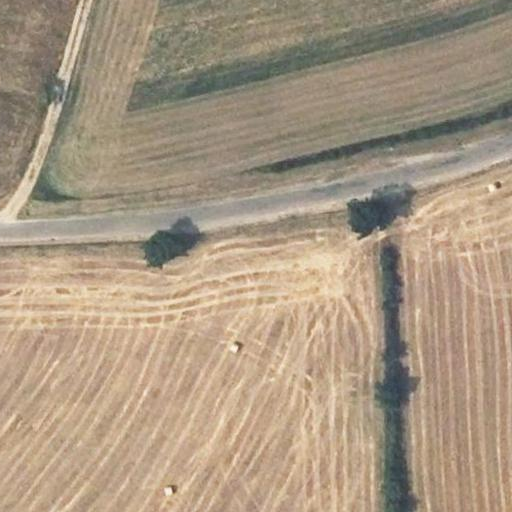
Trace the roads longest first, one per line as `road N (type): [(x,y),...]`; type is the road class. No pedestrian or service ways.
road 1 (tertiary): [(0,234),(177,222),(354,190),(511,146)]
road 2 (track): [(5,234),(88,0)]
